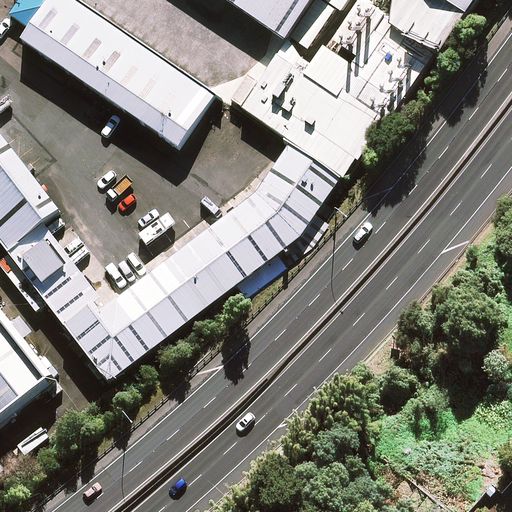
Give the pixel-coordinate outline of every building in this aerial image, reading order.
[(220,94),(79,0),(51,0),(20,46),(181,152),(220,94)] [(313,0),(241,0),(291,33),(313,0)] [(473,0),(400,0),(399,12),(447,40),(473,0)] [(317,59),(293,43),(249,107),(293,136),(306,118),(364,156),(389,119),(343,89),(359,66),(327,45),(317,59)] [(0,242),(113,387),(305,237),(348,183),(267,189),(113,310),(49,229),(61,220),(0,143),(0,242)] [(0,334),(0,415),(39,385),(0,334)]
